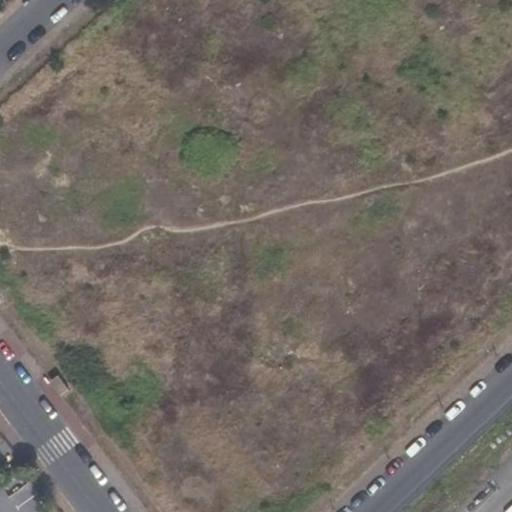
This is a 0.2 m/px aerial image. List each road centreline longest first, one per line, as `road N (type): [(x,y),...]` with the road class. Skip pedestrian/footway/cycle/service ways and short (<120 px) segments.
road 1 (unclassified): [(371,511),(511,377)]
road 2 (unclassified): [(103,511),(0,376)]
